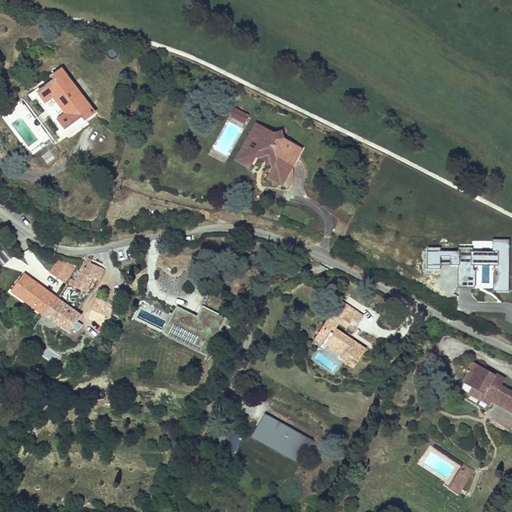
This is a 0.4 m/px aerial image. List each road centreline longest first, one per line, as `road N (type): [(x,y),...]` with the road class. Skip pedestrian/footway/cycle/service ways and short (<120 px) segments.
road 1 (residential): [(0,206),(26,230),(74,247),(212,223),(268,232),(511,348)]
road 2 (unknown): [(255,422),(242,387),(255,302),(268,282),(310,270),(331,239),(319,210),(299,196),(299,164)]
